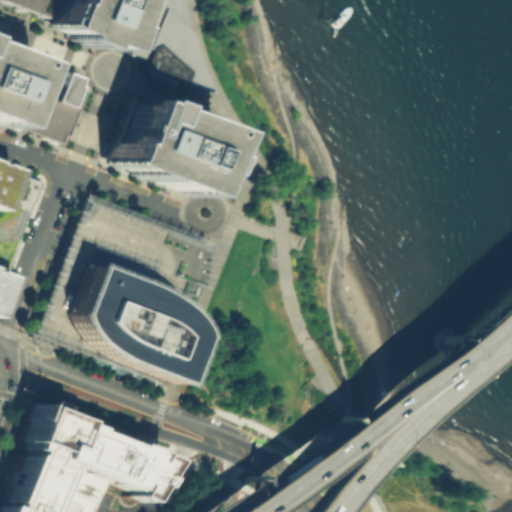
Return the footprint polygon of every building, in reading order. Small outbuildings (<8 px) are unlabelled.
[(120,0),(0,0),(0,4),(41,20),(39,25),(60,33),(58,37),(83,47),(84,42),(105,50),(114,26),(111,25),(120,0)] [(206,91),(171,79),(169,84),(142,75),(144,68),(138,66),(141,59),(125,53),(143,0),(180,0),(186,30),(206,91)] [(0,127),(1,122),(55,143),(79,79),(25,58),(24,61),(0,51),(0,127)] [(191,174),(184,194),(97,163),(105,141),(108,142),(124,99),(131,101),(132,97),(148,103),(146,107),(213,131),(212,135),(222,138),(218,151),(223,153),(224,150),(238,155),(232,171),(234,172),(229,187),(191,174)] [(9,170),(37,181),(1,274),(6,276),(0,291),(0,163),(10,167),(9,170)] [(212,245),(160,383),(23,331),(76,193),(212,245)] [(0,511),(85,511),(98,480),(120,488),(121,486),(127,488),(125,494),(144,502),(161,459),(140,451),(140,453),(134,451),(135,449),(117,442),(116,444),(76,429),(77,426),(62,420),(63,419),(23,404),(10,439),(13,440),(10,446),(15,448),(13,453),(10,452),(0,478),(0,511)]
